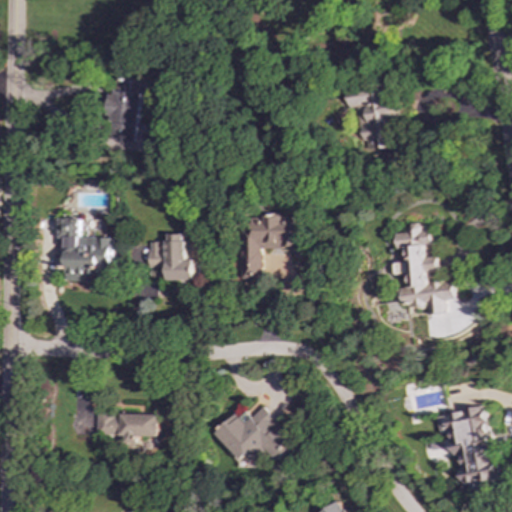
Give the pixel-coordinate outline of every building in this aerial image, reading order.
[(365,151),(398,146),(391,98),(389,99),(386,83),(361,87),(362,96),(349,98),(350,108),(359,107),(365,151)] [(140,92),(114,91),(111,140),(137,142),(140,92)] [(263,248),(304,247),(304,216),(266,217),(266,230),(253,231),(253,237),(243,237),(244,279),(264,279),(263,248)] [(113,238),(82,237),(82,219),(61,219),(61,242),(68,242),(68,281),(101,281),(101,268),(113,268),(113,238)] [(406,306),(410,305),(418,307),(431,305),(432,313),(447,312),(450,300),(457,299),(456,283),(448,281),(429,283),(428,272),(440,271),(439,256),(426,257),(425,246),(434,245),(432,231),(422,229),(421,222),(409,224),(407,233),(397,234),(399,250),(408,252),(409,261),(394,262),(395,274),(411,277),(412,287),(404,288),(406,306)] [(167,280),(195,280),(195,260),(187,260),(187,234),(166,234),(166,242),(150,242),(150,268),(167,268),(167,280)] [(215,434),(240,460),(251,450),(262,460),(273,449),(283,460),(293,451),(290,448),(301,437),(286,421),(281,425),(264,406),(252,418),(243,408),(215,434)] [(439,416),(442,434),(452,433),(457,457),(462,456),(468,491),(485,488),(484,482),(501,480),(488,407),(439,416)] [(160,414),(98,413),(98,440),(141,441),(141,436),(160,437),(160,414)]
